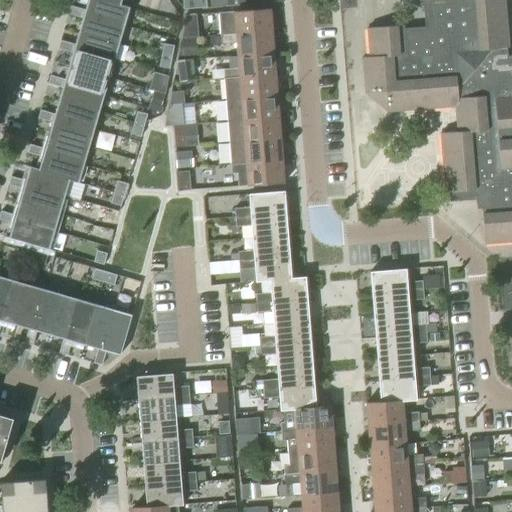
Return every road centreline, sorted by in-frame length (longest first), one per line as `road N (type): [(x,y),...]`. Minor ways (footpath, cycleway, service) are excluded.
road 1 (residential): [(511,399),(487,401),(476,267),(426,232),(322,233),(301,0)]
road 2 (residential): [(89,511),(83,399),(0,373)]
